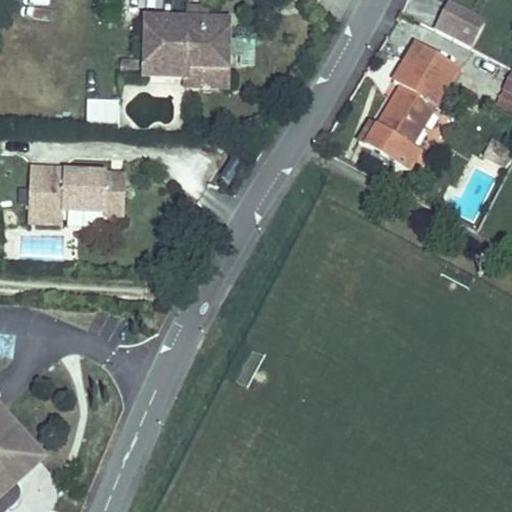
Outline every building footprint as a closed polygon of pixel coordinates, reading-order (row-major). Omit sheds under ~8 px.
[(448,4),(434,31),(469,49),(483,23),(448,4)] [(186,84),(186,74),(227,75),(228,27),(146,24),(144,83),(186,84)] [(412,150),(459,72),(417,48),(395,86),(404,91),(380,131),(373,127),(361,148),(410,176),(422,156),(412,150)] [(499,106),(511,113),(511,95),(506,93),(499,106)] [(85,100),(84,131),(119,133),(121,102),(85,100)] [(100,217),(100,219),(120,220),(121,187),(102,186),(102,178),(61,176),(61,174),(27,173),(25,226),(60,228),(60,215),(100,217)] [(102,186),(121,187),(121,179),(102,178),(102,186)] [(0,414),(0,441),(21,465),(15,482),(40,460),(0,414)] [(0,511),(4,511),(5,510),(8,510),(11,510),(14,510),(16,509),(18,508),(21,505),(23,502),(24,499),(24,496),(24,492),(23,489),(21,487),(19,484),(15,482),(21,465),(0,441),(0,511)]
